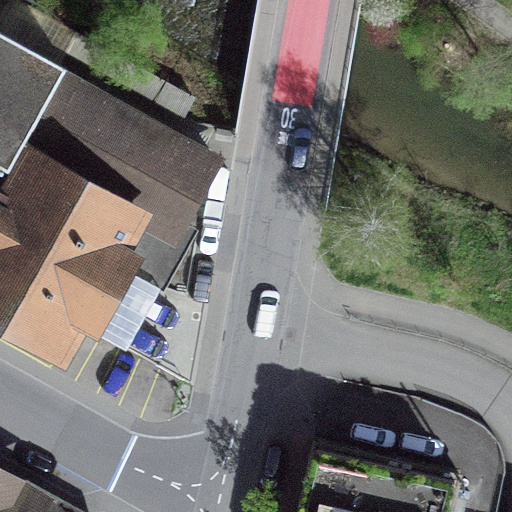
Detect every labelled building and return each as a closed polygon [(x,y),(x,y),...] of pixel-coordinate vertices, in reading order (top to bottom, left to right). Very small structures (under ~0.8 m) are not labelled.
[(0,159),(20,171),(29,155),(15,148),(58,72),(61,66),(0,31),(0,159)] [(180,222),(215,159),(58,72),(15,148),(29,155),(138,216),(112,261),(160,287),(193,229),(180,222)] [(20,171),(0,207),(0,315),(62,350),(112,261),(138,216),(29,155),(20,171)] [(307,511),(451,511),(460,475),(323,443),(307,511)] [(0,511),(65,511),(0,475),(0,511)]
